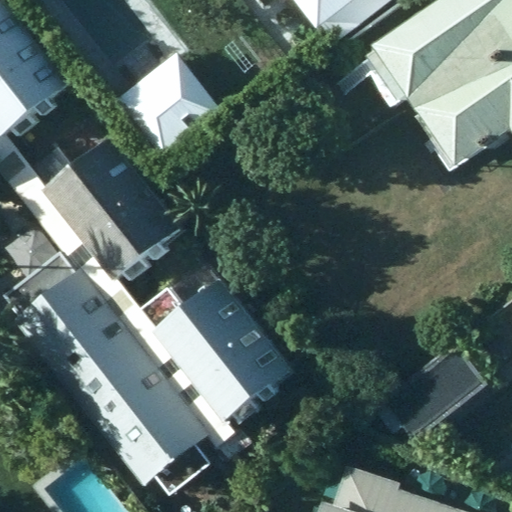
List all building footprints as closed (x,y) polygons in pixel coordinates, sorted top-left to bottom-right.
[(299,0),(309,12),(312,9),(347,55),(415,3),(412,0),(299,0)] [(511,0),(468,0),(378,61),(415,115),(511,48),(511,0)] [(10,1),(0,9),(0,129),(17,151),(86,98),(10,1)] [(511,48),(415,115),(451,165),(461,157),(472,173),(511,146),(511,48)] [(123,147),(56,202),(129,297),(198,243),(123,147)] [(71,257),(4,308),(151,495),(218,443),(71,257)] [(199,319),(168,345),(241,439),(310,387),(234,290),(199,319)] [(422,452),(498,393),(456,344),(382,402),(422,452)] [(451,511),(408,497),(410,491),(358,473),(344,511),(451,511)]
